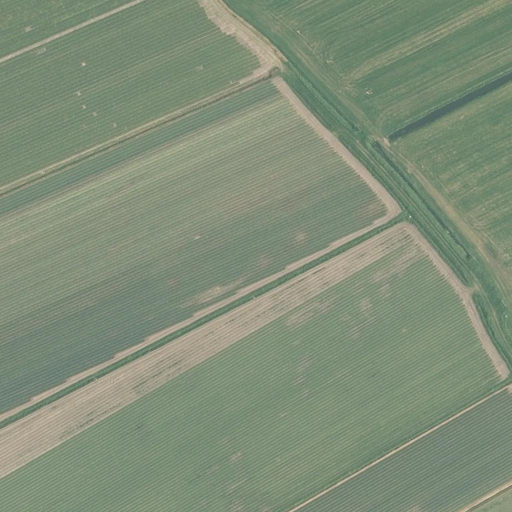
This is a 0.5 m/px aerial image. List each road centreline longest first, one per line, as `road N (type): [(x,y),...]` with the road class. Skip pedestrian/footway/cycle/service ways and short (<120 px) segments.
road 1 (track): [(211,0),(404,194),(468,270),(511,355)]
road 2 (track): [(229,0),(359,120),(356,143)]
